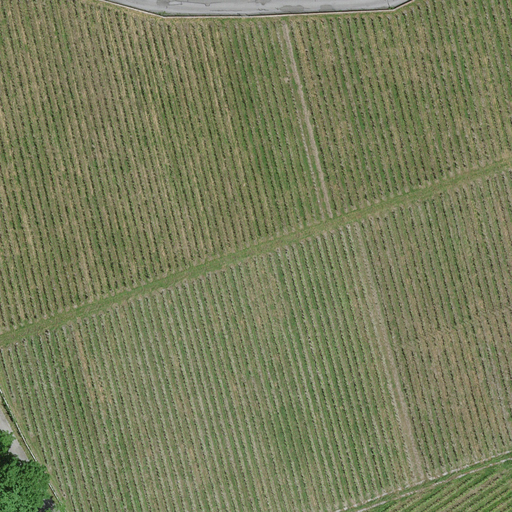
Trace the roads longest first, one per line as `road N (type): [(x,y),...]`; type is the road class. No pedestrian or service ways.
road 1 (unclassified): [(376,0),(149,0)]
road 2 (track): [(511,454),(347,511)]
